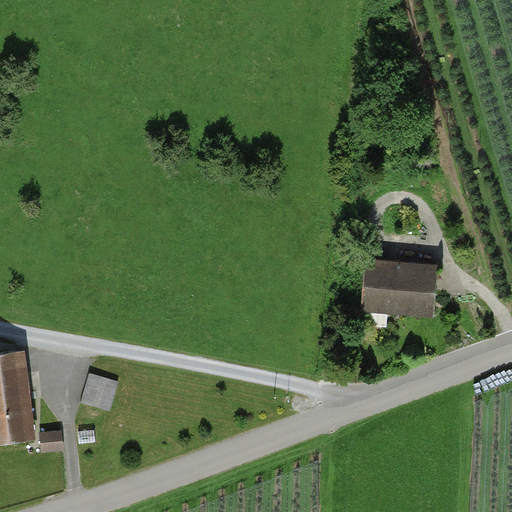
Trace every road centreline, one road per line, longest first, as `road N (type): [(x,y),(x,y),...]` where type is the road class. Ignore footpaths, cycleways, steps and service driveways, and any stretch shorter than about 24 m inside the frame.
road 1 (unclassified): [(511,347),(67,511)]
road 2 (track): [(341,411),(333,395),(0,330)]
